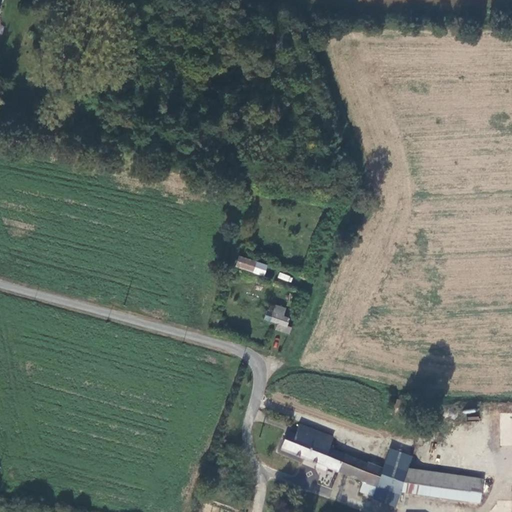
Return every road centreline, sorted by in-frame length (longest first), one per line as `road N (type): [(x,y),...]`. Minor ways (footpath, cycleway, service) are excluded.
road 1 (track): [(0,284),(248,363),(261,386),(245,458)]
road 2 (track): [(261,386),(292,347),(351,212)]
